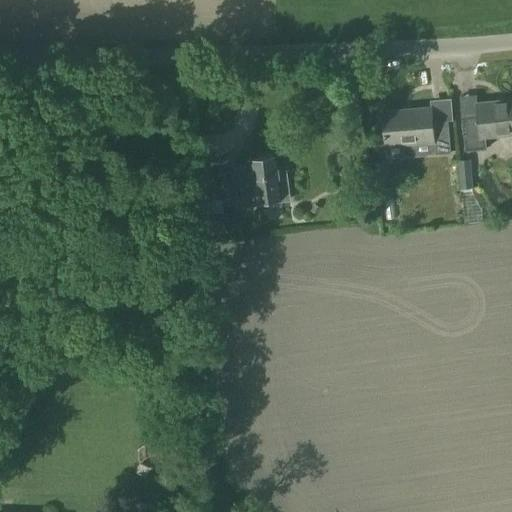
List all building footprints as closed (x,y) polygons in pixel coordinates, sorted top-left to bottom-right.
[(462,119),(466,151),(487,149),(486,136),(511,133),(511,100),(477,104),(479,118),(462,119)] [(431,109),(383,112),(386,145),(428,142),(429,155),(451,153),(449,121),(432,122),(431,109)] [(237,167),(243,207),(288,201),(284,172),(276,173),(273,155),(245,159),(246,166),(237,167)] [(459,161),(462,190),(471,190),(469,161),(459,161)] [(201,200),(204,200),(233,196),(228,162),(197,167),(198,174),(201,200)] [(387,164),(374,165),(376,190),(388,190),(387,164)] [(206,221),(204,200),(201,200),(194,201),(197,222),(206,221)] [(159,476),(168,464),(157,456),(148,468),(159,476)]
